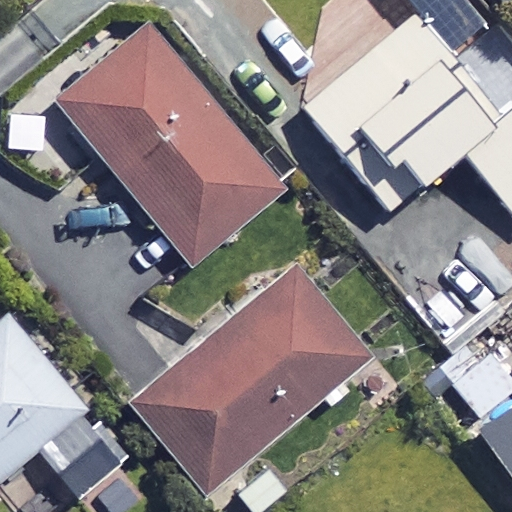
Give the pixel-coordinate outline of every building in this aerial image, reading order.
[(511,80),(486,102),(409,10),(296,104),(377,203),(449,144),(511,219),(511,80)] [(277,186),(141,22),(48,99),(184,263),(277,186)] [(197,487),(319,387),(328,398),(350,380),(342,369),(363,351),(289,261),(123,397),(197,487)] [(0,479),(69,491),(119,450),(0,306),(0,479)] [(511,367),(474,335),(439,376),(476,407),(458,429),(511,474),(511,367)]
